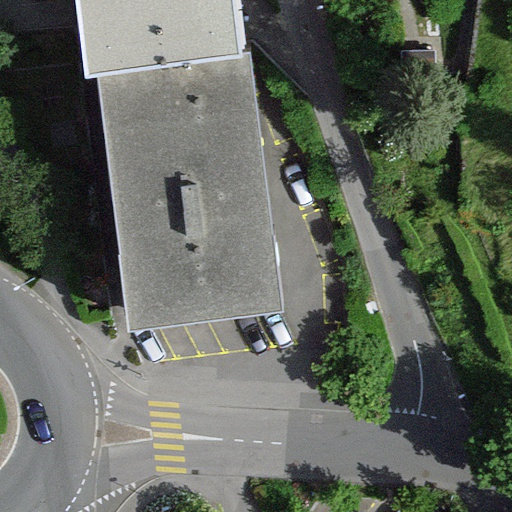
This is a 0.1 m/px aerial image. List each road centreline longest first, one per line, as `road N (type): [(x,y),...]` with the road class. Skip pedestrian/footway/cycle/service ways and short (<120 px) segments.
road 1 (residential): [(309,0),(446,461)]
road 2 (residential): [(60,430),(446,461)]
road 3 (secondary): [(60,430),(49,374),(24,338),(0,321)]
